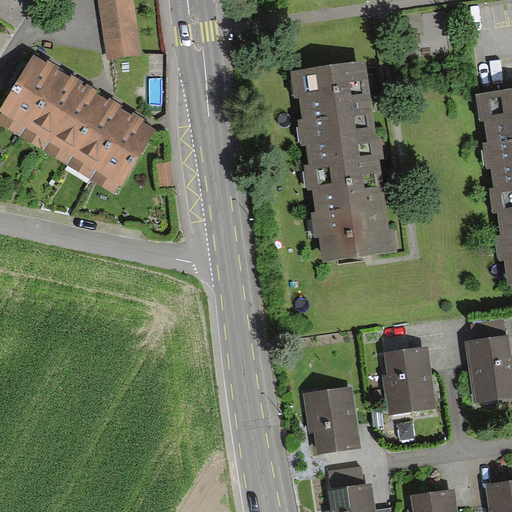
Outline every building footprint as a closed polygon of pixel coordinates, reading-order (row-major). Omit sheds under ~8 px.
[(98,0),(107,58),(139,54),(131,0),(98,0)] [(34,61),(4,110),(123,183),(153,133),(138,124),(117,111),(95,98),(73,84),(51,71),(34,61)] [(328,258),(388,249),(380,196),(367,104),(362,66),(302,74),(328,258)] [(511,268),(511,94),(488,98),(511,268)] [(473,344),(480,402),(511,397),(511,359),(510,360),(507,340),(473,344)] [(384,377),(389,413),(432,407),(424,349),(389,354),(392,376),(384,377)] [(316,431),(318,452),(356,447),(350,390),(306,396),(310,431),(316,431)] [(331,488),(333,511),(389,511),(390,509),(376,510),(373,483),(331,488)] [(511,511),(511,485),(492,489),(495,511),(511,511)] [(412,500),(413,511),(454,511),(451,494),(412,500)]
